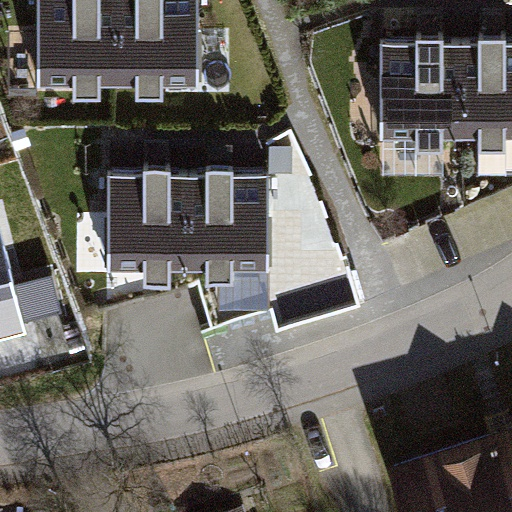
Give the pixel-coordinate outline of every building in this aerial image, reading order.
[(190,0),(31,0),(31,91),(190,91),(190,0)] [(511,48),(375,48),(375,145),(511,145),(511,48)] [(260,180),(100,181),(101,276),(260,275),(260,180)] [(0,213),(0,333),(29,326),(0,213)] [(511,511),(511,427),(388,467),(403,511),(511,511)]
